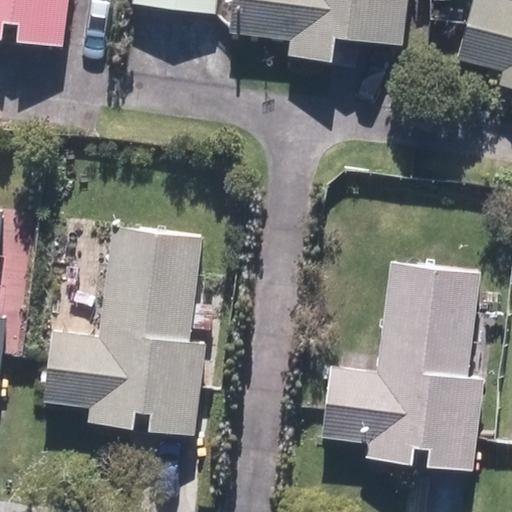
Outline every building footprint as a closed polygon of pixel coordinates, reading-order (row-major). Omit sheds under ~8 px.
[(0,0),(0,31),(8,32),(7,45),(62,48),(64,0),(0,0)] [(212,0),(125,0),(125,10),(211,18),(212,0)] [(222,0),(219,40),(281,45),(279,67),(319,70),(321,41),(400,47),(403,0),(222,0)] [(511,0),(510,0),(510,1),(508,0),(464,0),(449,61),(494,72),(488,93),(511,98),(511,0)] [(193,239),(101,236),(97,338),(40,336),(38,409),(83,410),(82,431),(124,433),(125,416),(140,416),(139,438),(191,440),(194,338),(189,337),(193,239)] [(470,275),(379,270),(372,382),(320,379),(317,442),(357,445),(356,467),(402,470),(403,451),(415,452),(414,475),(469,478),(475,376),(464,376),(470,275)]
